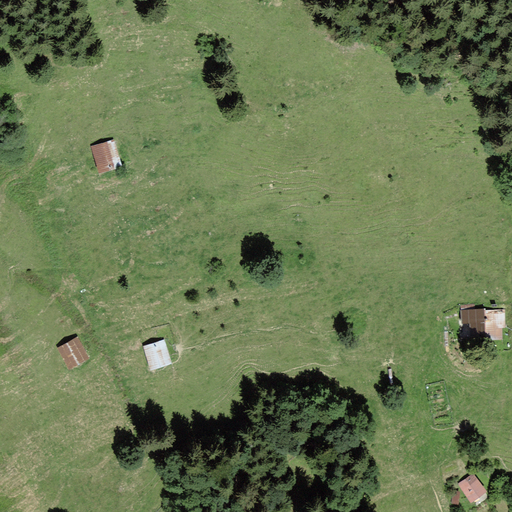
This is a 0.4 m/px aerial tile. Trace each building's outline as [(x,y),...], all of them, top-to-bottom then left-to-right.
[(115,138),(91,144),(98,174),(122,168),(115,138)] [(503,312),(460,312),(460,324),(470,324),(470,340),(499,340),(499,328),(503,328),(503,312)] [(87,358),(77,341),(62,350),(71,367),(87,358)] [(169,361),(165,342),(147,346),(151,365),(169,361)] [(481,492),(471,474),(456,483),(467,501),(481,492)]
